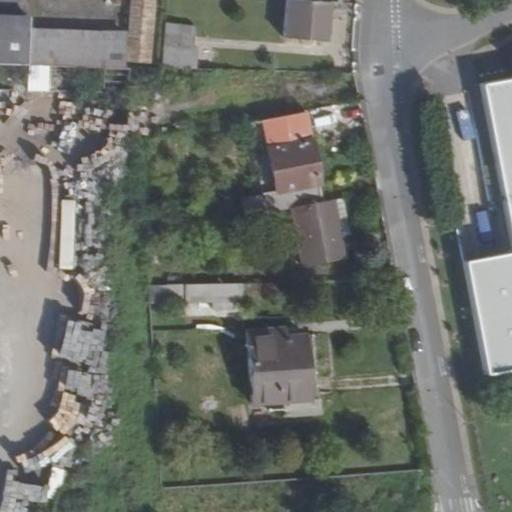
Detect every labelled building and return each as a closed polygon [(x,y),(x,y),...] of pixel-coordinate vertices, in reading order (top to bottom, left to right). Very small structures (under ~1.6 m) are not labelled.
[(128,0),(128,28),(28,25),(26,65),(150,69),(152,0),(128,0)] [(279,0),(278,41),(324,43),(326,0),(279,0)] [(0,12),(0,63),(26,65),(28,25),(29,14),(0,12)] [(196,23),(162,23),(162,68),(197,68),(196,23)] [(460,262),(474,333),(482,376),(511,369),(511,76),(476,83),(509,252),(460,262)] [(300,96),(253,104),(257,127),(261,127),(304,120),(300,96)] [(63,125),(74,128),(82,101),(71,98),(63,125)] [(304,120),(261,127),(271,188),(273,197),(279,196),(316,190),(304,120)] [(271,188),(236,193),(237,203),(273,197),(271,188)] [(339,208),(328,209),(325,189),(316,190),(279,196),(291,271),(336,263),(334,247),(345,246),(339,208)] [(241,289),(149,291),(151,311),(241,309),(241,289)] [(239,340),(245,418),(273,416),(300,414),(293,347),(270,349),(269,337),(239,340)] [(305,346),(293,347),(300,414),(273,416),(273,428),(313,424),(305,346)]
